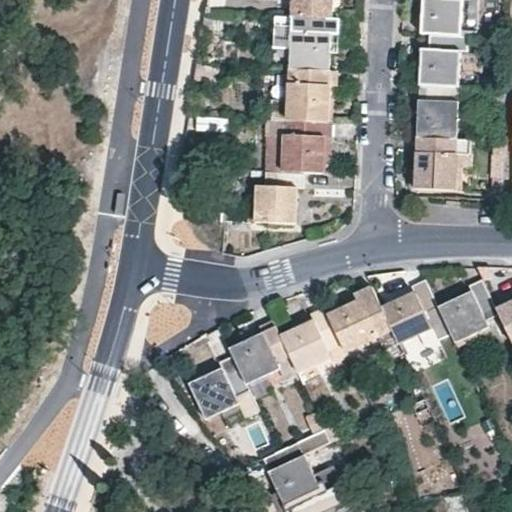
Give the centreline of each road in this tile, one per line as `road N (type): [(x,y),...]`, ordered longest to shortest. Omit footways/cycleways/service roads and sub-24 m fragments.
road 1 (tertiary): [(181,0),(132,278)]
road 2 (residential): [(132,278),(224,286),(376,246)]
road 3 (residential): [(376,246),(384,0)]
road 4 (tertiary): [(132,278),(64,511)]
road 5 (residential): [(376,246),(511,244)]
